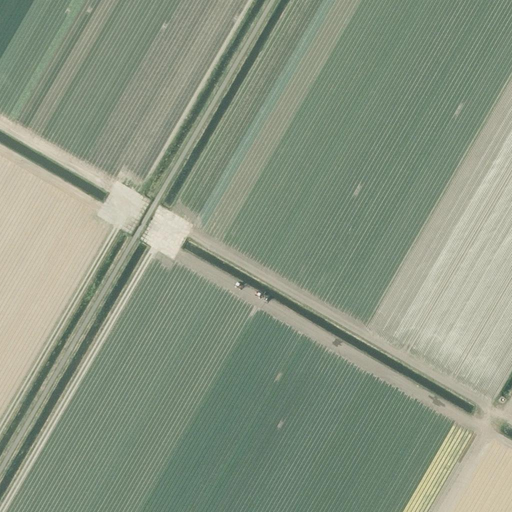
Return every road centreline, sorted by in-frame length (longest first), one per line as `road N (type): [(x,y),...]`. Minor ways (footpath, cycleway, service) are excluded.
road 1 (track): [(173,216),(0,511)]
road 2 (track): [(135,196),(0,431)]
